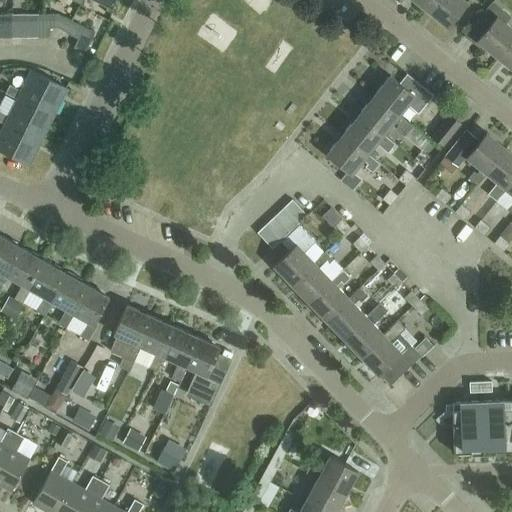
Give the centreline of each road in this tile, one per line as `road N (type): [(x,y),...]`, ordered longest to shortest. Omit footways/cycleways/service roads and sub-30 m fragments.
road 1 (residential): [(385,439),(260,308),(51,206)]
road 2 (residential): [(51,206),(154,0)]
road 3 (residential): [(511,119),(362,0)]
road 4 (residential): [(385,439),(445,377),(469,363),(511,362)]
